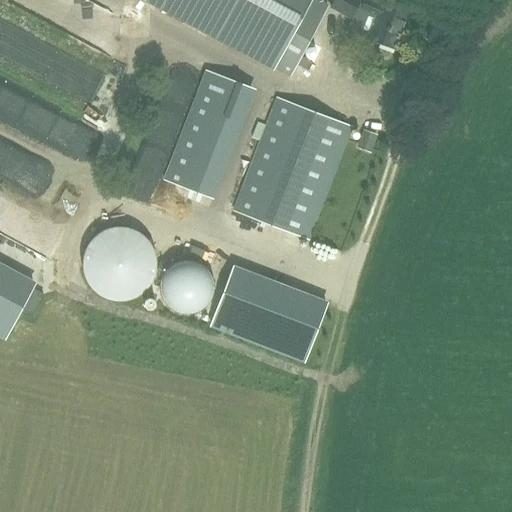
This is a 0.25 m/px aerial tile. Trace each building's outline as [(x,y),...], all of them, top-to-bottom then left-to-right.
[(258,58),(290,75),(296,64),(300,56),(327,6),(315,0),(147,0),(258,59),(258,58)] [(356,9),(362,12),(377,17),(368,39),(398,50),(412,13),(383,3),(382,5),(369,0),(366,0),(366,2),(361,1),(361,0),(335,0),(331,9),(350,20),(356,9)] [(94,106),(109,77),(0,20),(0,54),(30,70),(26,79),(61,98),(65,91),(94,106)] [(300,56),(296,64),(307,71),(312,62),(300,56)] [(240,85),(205,72),(165,181),(200,194),(240,85)] [(309,240),(352,128),(277,99),(234,211),(309,240)] [(155,203),(178,144),(157,136),(135,195),(155,203)] [(35,170),(27,193),(50,200),(57,178),(35,170)] [(104,299),(116,302),(127,301),(138,296),(147,288),(153,278),(156,267),(155,255),(150,244),(143,236),(133,230),(122,227),(110,227),(100,231),(90,238),(83,248),(80,260),(80,272),(85,283),(93,293),(104,299)] [(174,311),(184,314),(193,313),(202,309),(208,302),(212,293),(212,283),(208,273),(200,265),(190,261),(179,262),(169,267),(163,275),(160,285),(161,295),(166,304),(174,311)] [(33,286),(0,268),(0,335),(4,338),(33,286)] [(325,305),(230,269),(209,326),(304,361),(325,305)]
